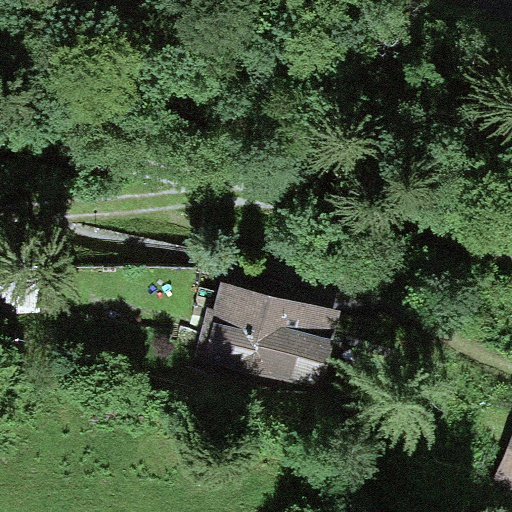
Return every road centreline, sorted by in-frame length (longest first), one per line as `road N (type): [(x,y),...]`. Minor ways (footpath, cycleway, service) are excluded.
road 1 (track): [(511,227),(372,216),(0,159)]
road 2 (track): [(372,216),(129,216)]
